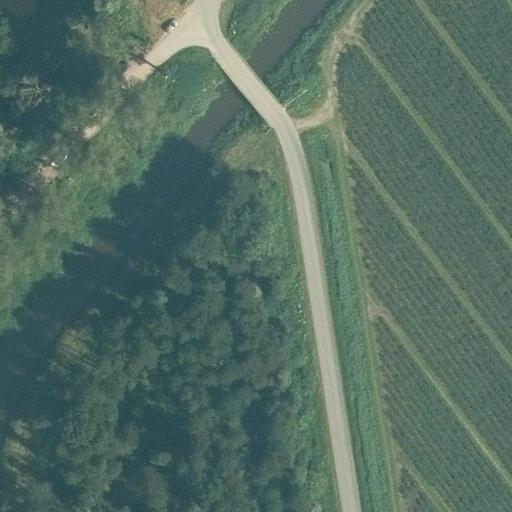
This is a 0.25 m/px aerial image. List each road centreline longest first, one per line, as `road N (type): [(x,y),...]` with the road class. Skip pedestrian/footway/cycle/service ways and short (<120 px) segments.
road 1 (unclassified): [(349,511),(292,158),(266,109),(190,22),(206,0)]
road 2 (track): [(190,22),(85,126),(0,227)]
